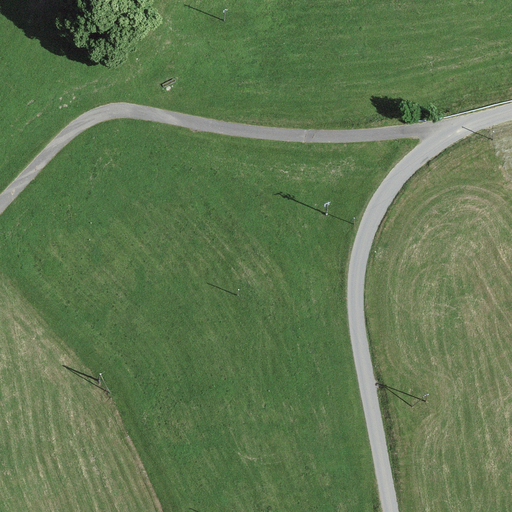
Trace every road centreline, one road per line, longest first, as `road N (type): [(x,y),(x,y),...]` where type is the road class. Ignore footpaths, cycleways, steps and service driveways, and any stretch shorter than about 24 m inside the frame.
road 1 (unclassified): [(457,130),(347,140),(106,114),(77,129),(0,208)]
road 2 (unclassified): [(457,130),(421,156),(370,226),(356,283),(392,511)]
